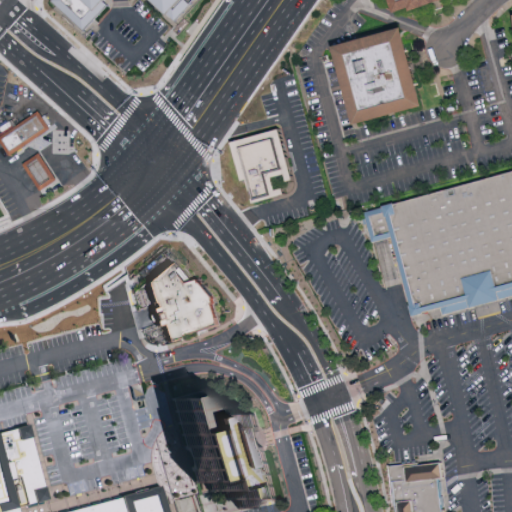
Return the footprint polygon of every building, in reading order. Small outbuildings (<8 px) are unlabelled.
[(107,0),(105,3),(109,6),(86,32),(53,3),(55,0),(107,0)] [(199,0),(178,23),(170,16),(169,17),(159,8),(158,10),(150,3),(151,1),(150,1),(150,0),(199,0)] [(458,0),(460,5),(420,17),(417,10),(398,16),(392,0),(458,0)] [(368,128),(345,50),(408,32),(431,110),(368,128)] [(0,139),(2,137),(1,135),(4,133),(1,129),(3,128),(1,125),(8,121),(10,123),(14,120),(18,127),(41,112),(45,117),(47,116),(52,123),(50,125),(53,130),(12,157),(0,139)] [(302,191),(252,205),(236,145),(285,132),(302,191)] [(43,192),(25,165),(42,154),(60,180),(43,192)] [(511,294),(414,320),(393,238),(374,243),(365,211),(511,172),(511,294)] [(180,272),(189,284),(199,281),(205,288),(210,294),(212,296),(221,325),(180,340),(167,343),(161,320),(160,316),(152,300),(151,298),(145,285),(170,260),(180,272)] [(214,401),(216,414),(229,411),(232,425),(232,426),(236,425),(245,423),(246,423),(246,425),(260,486),(263,499),(252,500),(255,511),(250,511),(200,511),(195,487),(185,440),(181,426),(178,410),(184,409),(214,401)] [(33,428),(50,488),(57,511),(79,511),(124,500),(166,489),(171,511),(0,511),(0,435),(3,435),(33,428)] [(394,511),(389,467),(442,460),(448,511),(394,511)]
